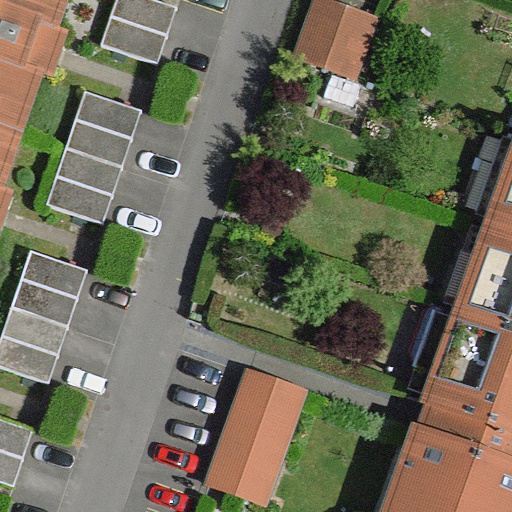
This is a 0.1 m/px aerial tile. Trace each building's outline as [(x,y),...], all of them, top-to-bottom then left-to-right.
[(0,0),(0,38),(17,44),(25,22),(55,32),(65,0),(0,0)] [(178,11),(145,0),(119,0),(103,49),(160,67),(178,11)] [(378,16),(331,0),(313,0),(293,58),(355,80),(378,16)] [(0,127),(20,134),(40,76),(10,66),(17,44),(0,38),(0,127)] [(145,114),(88,94),(48,209),(105,227),(145,114)] [(0,193),(0,194),(20,134),(0,127),(0,193)] [(511,191),(498,231),(511,235),(511,191)] [(468,319),(511,334),(511,235),(498,231),(468,319)] [(91,273),(33,254),(0,350),(0,369),(52,386),(91,273)] [(442,373),(462,316),(439,307),(431,312),(413,358),(417,364),(442,373)] [(511,436),(511,334),(468,319),(462,316),(442,373),(430,407),(511,436)] [(251,375),(210,487),(267,508),(307,394),(251,375)] [(511,436),(430,407),(421,435),(511,468),(511,436)] [(35,433),(0,421),(0,484),(17,490),(35,433)] [(511,511),(511,468),(421,435),(392,511),(511,511)]
